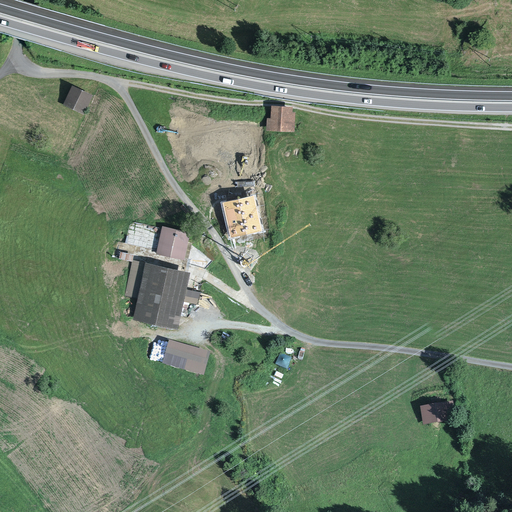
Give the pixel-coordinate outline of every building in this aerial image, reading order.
[(73,87),(65,102),(83,110),(89,98),(75,91),(76,89),(73,87)] [(294,114),(289,114),(289,109),(274,107),(273,127),(293,128),(294,114)] [(225,217),(235,239),(258,229),(248,206),(225,217)] [(164,227),(158,252),(183,258),(188,233),(164,227)] [(151,266),(142,307),(174,314),(183,273),(151,266)] [(175,345),(170,362),(194,369),(199,352),(175,345)] [(429,408),(431,421),(448,418),(446,406),(429,408)]
